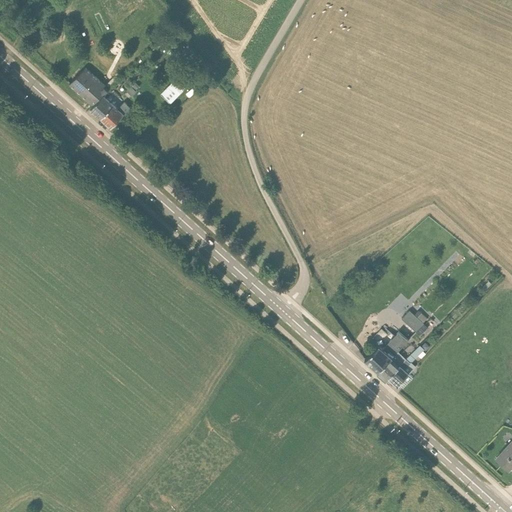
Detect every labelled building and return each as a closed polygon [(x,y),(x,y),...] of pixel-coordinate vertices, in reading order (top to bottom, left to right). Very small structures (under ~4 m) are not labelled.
[(86,65),(76,76),(69,84),(91,104),(90,106),(91,107),(93,105),(93,106),(103,95),(104,95),(109,89),(117,80),(115,78),(114,79),(113,77),(106,85),(86,65)] [(132,96),(137,91),(136,90),(140,86),(135,82),(127,91),(130,94),(132,96)] [(172,82),(162,93),(170,102),(180,92),(178,90),(179,89),(172,82)] [(93,105),(91,107),(101,117),(114,103),(109,99),(114,93),(109,89),(104,95),(103,95),(93,106),(93,105)] [(114,103),(101,117),(111,127),(118,119),(123,114),(126,116),(133,108),(125,101),(119,108),(114,103)] [(402,318),(416,332),(424,324),(423,323),(428,318),(419,310),(415,315),(410,310),(402,318)] [(424,324),(416,332),(420,336),(428,328),(424,324)] [(399,350),(409,340),(400,332),(385,349),(379,343),(364,359),(378,371),(377,371),(378,371),(399,350)] [(420,345),(406,358),(386,379),(389,381),(392,381),(392,380),(397,385),(404,378),(416,366),(412,361),(424,349),(420,345)] [(399,350),(378,371),(378,372),(379,371),(380,373),(379,373),(386,379),(406,358),(399,350)] [(509,469),(511,466),(511,440),(496,458),(509,469)]
